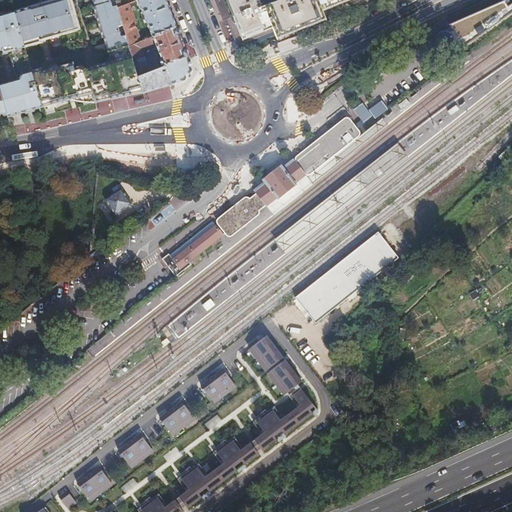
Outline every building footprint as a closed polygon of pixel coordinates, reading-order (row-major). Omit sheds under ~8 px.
[(15,11),(24,45),(39,41),(39,39),(46,37),(79,27),(71,0),(48,0),(14,11),(15,11)] [(128,81),(139,78),(137,73),(128,41),(117,4),(115,0),(92,0),(94,3),(93,4),(101,34),(102,34),(110,59),(99,62),(109,96),(131,91),(128,81)] [(129,0),(117,4),(128,41),(141,37),(142,36),(129,0)] [(175,21),(166,0),(140,0),(153,32),(156,31),(176,23),(175,21)] [(219,0),(223,10),(228,22),(237,45),(268,33),(269,36),(271,41),(309,26),(324,20),(320,10),(344,0),(276,0),(260,6),(257,0),(219,0)] [(0,93),(5,112),(6,115),(41,105),(15,11),(14,11),(0,15),(0,49),(6,47),(16,80),(0,84),(0,93)] [(468,25),(449,34),(453,44),(494,24),(488,12),(467,23),(468,25)] [(182,38),(176,23),(156,31),(159,41),(164,54),(167,61),(188,53),(182,38)] [(142,36),(141,37),(144,46),(159,41),(156,31),(153,32),(142,36)] [(141,37),(128,41),(137,73),(152,67),(149,60),(144,46),(141,37)] [(190,65),(188,53),(167,61),(165,62),(172,80),(184,77),(190,65)] [(149,60),(152,67),(165,62),(167,61),(164,54),(149,60)] [(31,70),(41,105),(68,97),(82,93),(83,96),(94,93),(85,67),(80,63),(73,66),(72,61),(40,70),(39,67),(31,70)] [(99,62),(85,67),(94,93),(95,99),(109,96),(99,62)] [(152,67),(137,73),(142,88),(173,83),(172,80),(165,62),(152,67)] [(172,80),(173,83),(184,82),(191,70),(190,65),(184,77),(172,80)] [(139,78),(128,81),(131,91),(142,88),(139,78)] [(305,150),(294,159),(297,163),(301,167),(304,171),(306,174),(308,175),(311,174),(355,140),(360,137),(361,134),(361,133),(360,131),(359,129),(357,127),(351,120),(348,117),(347,117),(345,118),(332,128),(324,135),(318,139),(316,141),(305,150)] [(307,176),(306,174),(304,171),(301,167),(297,163),(294,159),(289,163),(284,167),(282,164),(276,168),(272,172),(267,176),(262,180),(264,182),(253,190),(256,194),(266,206),(267,208),(307,176)] [(118,186),(101,197),(113,216),(130,204),(118,186)] [(246,197),(219,218),(218,219),(217,221),(217,223),(226,234),(227,236),(228,237),(230,237),(234,235),(259,215),(260,213),(260,211),(266,206),(256,194),(249,199),(247,198),(246,197)] [(224,234),(213,220),(192,238),(171,254),(182,268),(218,239),(224,234)] [(260,454),(258,451),(260,450),(262,448),(264,452),(319,410),(300,387),(299,385),(303,382),(268,335),(251,348),(286,394),(296,387),(297,389),(299,393),(294,396),(301,406),(281,420),(275,410),(258,423),(265,432),(256,440),(258,444),(257,446),(255,447),(252,443),(242,450),(235,441),(218,453),(226,463),(206,477),(199,468),(183,480),(190,490),(179,497),(183,501),(181,503),(179,504),(176,500),(166,507),(159,498),(142,511),(143,511),(113,511),(112,511),(45,511),(43,509),(39,511),(184,511),(182,508),(184,507),(186,506),(188,509),(260,454)] [(224,368),(201,386),(214,402),(236,385),(224,368)] [(182,401),(160,418),(173,435),(194,418),(182,401)] [(141,434),(119,451),(131,467),(153,450),(141,434)] [(112,484),(99,467),(78,484),(90,500),(112,484)] [(68,491),(60,497),(69,510),(77,503),(68,491)]
